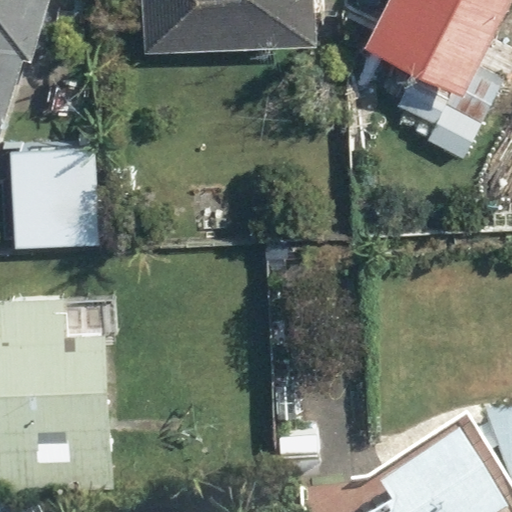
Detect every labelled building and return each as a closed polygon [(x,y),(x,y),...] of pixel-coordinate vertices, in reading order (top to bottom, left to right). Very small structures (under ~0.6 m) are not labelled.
[(0,0),(0,102),(31,0),(0,0)] [(138,0),(140,47),(310,39),(308,0),(138,0)] [(374,0),(357,39),(407,62),(390,99),(426,115),(416,136),(463,157),(499,79),(464,63),(492,0),(374,0)] [(511,196),(483,197),(483,231),(511,230),(511,196)] [(0,481),(104,482),(103,293),(1,293),(1,335),(0,334),(0,481)] [(316,470),(315,412),(272,413),(273,471),(316,470)] [(301,511),(507,511),(457,423),(357,480),(304,480),(301,511)]
